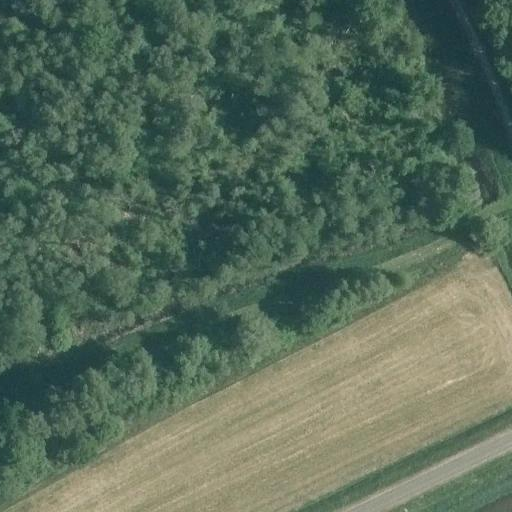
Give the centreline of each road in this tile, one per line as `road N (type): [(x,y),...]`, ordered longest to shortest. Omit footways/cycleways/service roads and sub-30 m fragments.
road 1 (unclassified): [(362,511),(511,440)]
road 2 (track): [(511,129),(452,0)]
